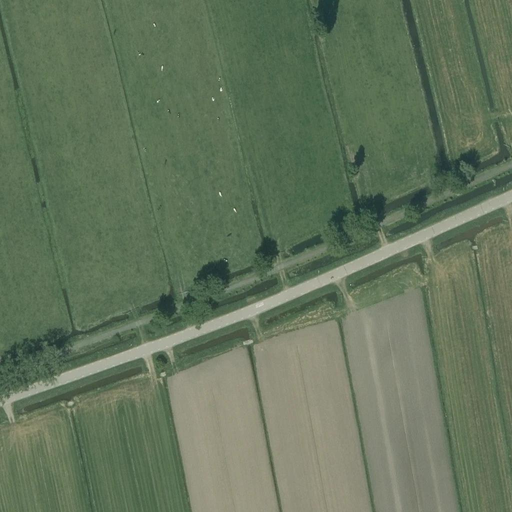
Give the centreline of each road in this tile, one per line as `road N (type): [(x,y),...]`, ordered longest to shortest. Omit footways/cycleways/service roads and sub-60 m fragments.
road 1 (unclassified): [(0,380),(511,167)]
road 2 (unclassified): [(0,402),(288,296),(511,197)]
